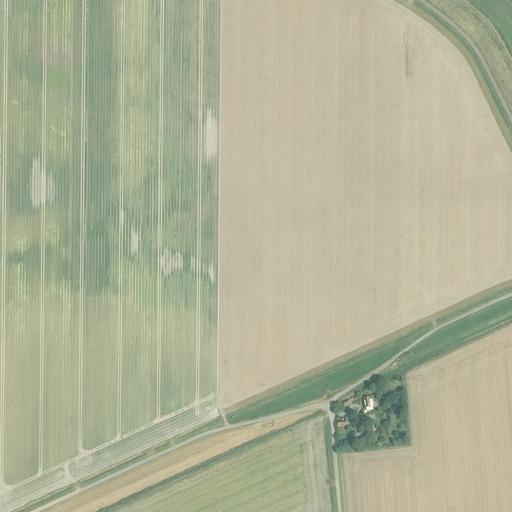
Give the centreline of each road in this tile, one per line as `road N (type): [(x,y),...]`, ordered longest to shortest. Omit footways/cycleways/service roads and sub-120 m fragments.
road 1 (unclassified): [(35,511),(196,438),(328,403)]
road 2 (unclassified): [(328,403),(422,337),(511,295)]
road 3 (unclassified): [(511,123),(471,44),(418,0)]
